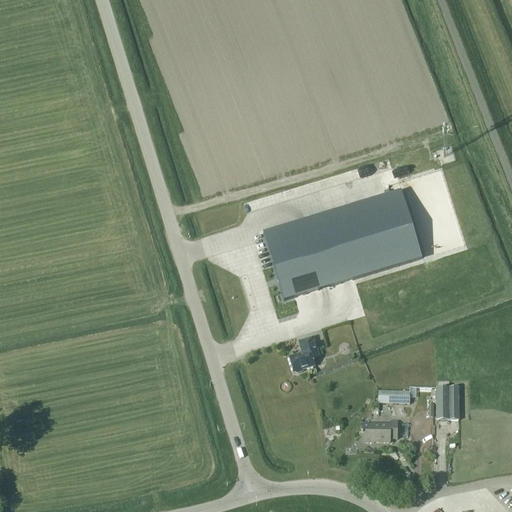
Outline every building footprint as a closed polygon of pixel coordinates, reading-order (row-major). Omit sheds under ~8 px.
[(403,202),(312,229),(309,220),(264,234),(263,234),(284,302),(285,302),(422,260),(401,192),(400,192),(403,202)] [(466,295),(474,290),(472,285),(463,290),(466,295)] [(234,295),(241,318),(252,315),(245,292),(234,295)] [(298,343),(302,354),(289,358),(293,374),(295,373),(297,374),(302,373),(303,371),(314,367),(312,359),(318,357),(313,338),(298,343)] [(409,393),(378,393),(378,405),(409,405),(409,404),(414,404),(414,389),(409,389),(409,393)] [(436,389),(436,422),(458,422),(458,389),(436,389)] [(361,444),(390,444),(390,440),(397,440),(397,422),(390,422),(390,426),(362,425),(361,444)]
